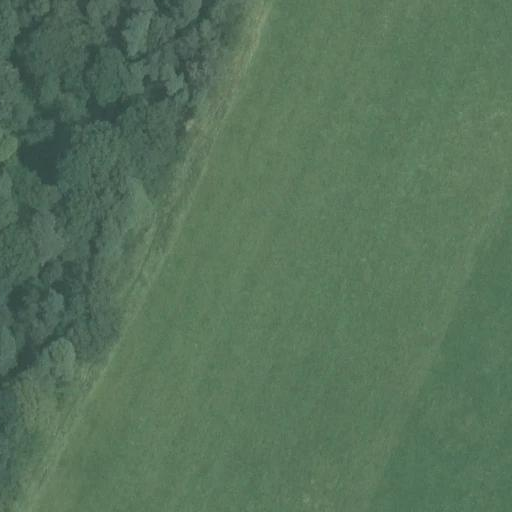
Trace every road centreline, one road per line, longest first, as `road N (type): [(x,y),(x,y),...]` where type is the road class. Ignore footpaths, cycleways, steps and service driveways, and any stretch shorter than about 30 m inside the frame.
road 1 (track): [(247,0),(206,108),(2,511)]
road 2 (track): [(103,0),(104,120),(154,216)]
